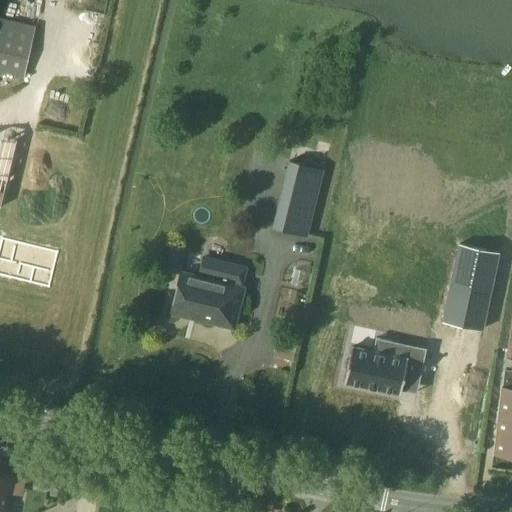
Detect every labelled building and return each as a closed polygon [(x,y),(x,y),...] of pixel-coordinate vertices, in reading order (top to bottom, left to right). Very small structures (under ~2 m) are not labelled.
[(0,73),(24,79),(36,27),(0,18),(0,73)] [(306,236),(323,170),(289,162),(272,228),(306,236)] [(0,275),(47,287),(47,288),(49,288),(50,286),(49,286),(57,254),(58,254),(58,252),(56,251),(56,252),(3,239),(3,238),(1,238),(1,240),(0,243),(0,275)] [(482,330),(498,253),(459,244),(443,321),(482,330)] [(233,328),(243,289),(217,282),(221,263),(202,258),(198,278),(180,273),(171,313),(172,313),(173,309),(197,315),(196,319),(233,328)] [(420,374),(423,362),(389,355),(392,341),(376,338),(373,351),(352,347),(344,382),(400,394),(405,371),(420,374)] [(493,455),(511,457),(511,389),(502,388),(493,455)] [(0,511),(7,511),(4,511),(11,476),(0,473),(0,511)]
